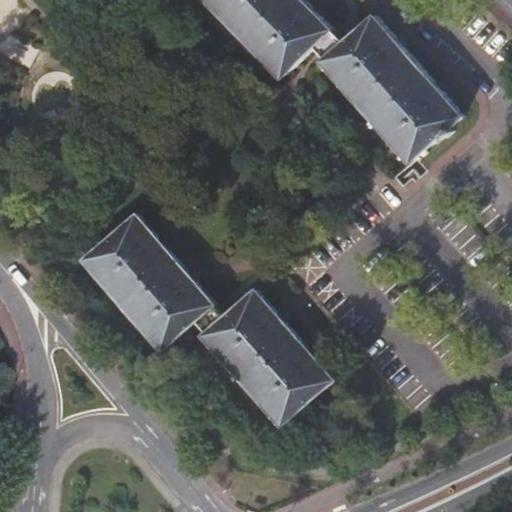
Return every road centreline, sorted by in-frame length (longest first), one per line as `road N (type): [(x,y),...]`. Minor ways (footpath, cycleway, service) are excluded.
road 1 (residential): [(154,435),(30,304)]
road 2 (residential): [(30,304),(40,374),(37,459)]
road 3 (residential): [(154,435),(86,426),(37,459)]
road 4 (secondary): [(403,511),(511,457)]
